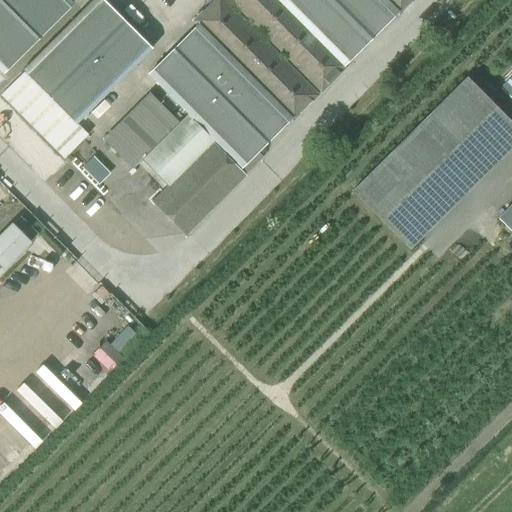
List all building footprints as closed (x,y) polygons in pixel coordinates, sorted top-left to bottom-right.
[(0,0),(0,70),(2,72),(74,1),(72,0),(0,0)] [(76,123),(130,69),(151,48),(103,0),(91,0),(22,69),(24,71),(1,95),(64,158),(88,134),(76,123)] [(198,24),(148,74),(187,114),(214,141),(234,161),(240,166),(256,150),(290,117),(292,119),(317,94),(223,0),(213,0),(193,20),(198,24)] [(343,63),(278,0),(230,0),(321,91),(346,66),(343,63)] [(278,0),(343,63),(395,12),(384,0),(278,0)] [(384,0),(395,12),(399,14),(412,0),(384,0)] [(511,65),(495,82),(511,99),(511,65)] [(511,144),(511,124),(476,88),(466,78),(351,191),(407,248),(511,144)] [(155,144),(178,122),(149,93),(126,116),(155,144)] [(140,159),(155,144),(126,116),(104,139),(132,167),(140,159)] [(167,187),(153,201),(185,234),(244,175),(262,157),(256,150),(240,166),(234,161),(214,141),(212,143),(167,187)] [(95,158),(85,168),(100,183),(110,174),(95,158)] [(511,204),(499,217),(511,230),(511,204)] [(20,216),(0,236),(0,269),(37,233),(20,216)]
